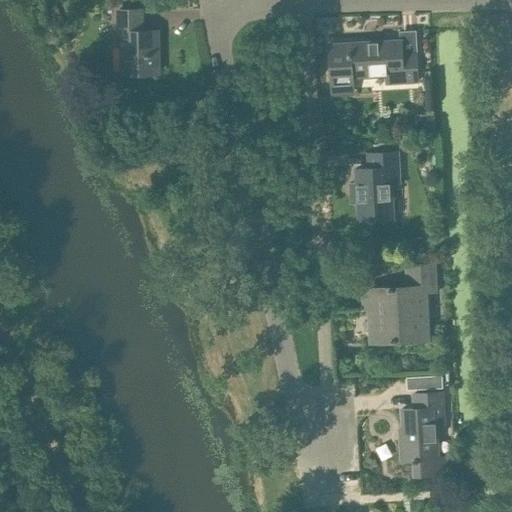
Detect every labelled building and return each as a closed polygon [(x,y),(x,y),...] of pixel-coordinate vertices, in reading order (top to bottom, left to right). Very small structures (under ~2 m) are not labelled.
[(142,9),(119,10),(120,33),(123,33),(124,73),(159,72),(157,31),(141,31),(141,24),(142,24),(142,9)] [(417,52),(402,53),(402,40),(378,41),(379,45),(371,45),(371,42),(330,44),(333,94),(334,94),(334,86),(354,85),(354,77),(395,74),(396,82),(418,81),(417,52)] [(116,103),(100,103),(101,116),(116,115),(116,103)] [(397,151),(389,152),(369,153),(370,168),(357,168),(358,187),(355,187),(352,190),(352,203),(359,202),(360,220),(369,219),(369,221),(374,221),(374,219),(394,218),(391,175),(399,175),(397,151)] [(436,264),(427,264),(407,265),(408,285),(364,288),(365,309),(374,308),(375,342),(430,339),(428,291),(437,291),(436,264)] [(443,392),(434,392),(414,394),(415,408),(402,409),(405,460),(414,460),(415,475),(448,473),(447,457),(439,457),(437,416),(444,415),(443,392)]
